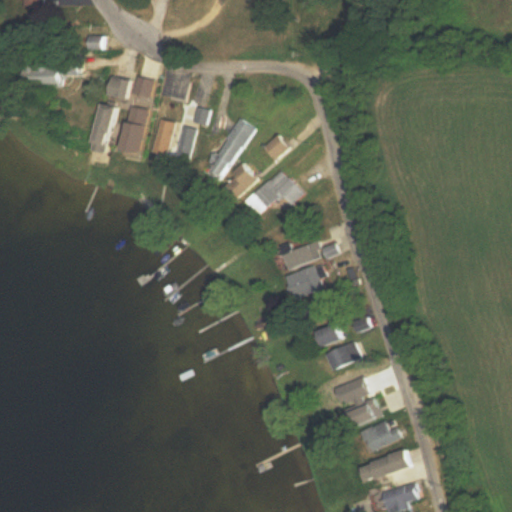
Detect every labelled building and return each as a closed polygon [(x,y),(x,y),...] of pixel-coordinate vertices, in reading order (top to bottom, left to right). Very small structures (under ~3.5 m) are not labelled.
[(29,0),(29,8),(49,8),(48,0),(29,0)] [(90,75),(90,61),(39,61),(38,86),(77,86),(77,75),(90,75)] [(137,80),(117,75),(113,92),(134,97),(137,80)] [(159,81),(142,77),(138,93),(156,96),(159,81)] [(101,140),(118,146),(131,107),(114,101),(101,140)] [(151,153),(160,109),(137,105),(128,148),(151,153)] [(211,171),(230,180),(258,124),(239,114),(211,171)] [(157,152),(174,155),(181,119),(164,115),(157,152)] [(203,127),(188,123),(178,156),(194,160),(203,127)] [(278,157),(292,144),(280,131),(266,144),(278,157)] [(250,199),(264,214),(285,193),(295,203),(307,191),(283,167),(250,199)] [(282,257),(290,272),(315,259),(307,243),(282,257)] [(286,277),(293,301),(328,290),(320,266),(286,277)] [(309,318),(328,318),(328,303),(309,303),(309,318)] [(314,333),(320,348),(345,339),(339,324),(314,333)] [(327,355),(335,372),(362,360),(354,343),(327,355)] [(387,412),(381,398),(352,410),(358,424),(387,412)] [(398,428),(392,432),(386,421),(362,434),(373,454),(403,438),(398,428)] [(413,466),(408,450),(359,467),(364,484),(413,466)] [(398,511),(423,504),(416,484),(382,495),(387,511),(398,511)]
